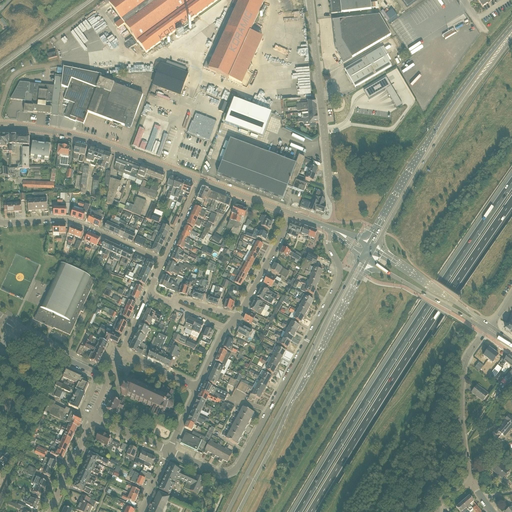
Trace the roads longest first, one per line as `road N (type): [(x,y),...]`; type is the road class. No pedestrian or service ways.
road 1 (motorway): [(511,181),(297,511)]
road 2 (motorway): [(310,511),(511,200)]
road 3 (residential): [(169,450),(219,474),(237,468),(338,281),(338,264)]
road 4 (secondary): [(361,255),(229,511)]
road 5 (secondary): [(239,511),(368,262)]
road 6 (secondary): [(511,28),(431,134),(367,244)]
road 7 (secondary): [(375,249),(511,42)]
road 8 (tertiary): [(0,124),(94,141),(200,180)]
road 9 (residential): [(330,196),(309,0)]
road 10 (residential): [(163,261),(68,220),(0,222)]
road 11 (residential): [(471,480),(459,398),(463,363),(486,330)]
road 12 (secondary): [(488,326),(375,249)]
road 13 (secondary): [(368,262),(486,330)]
